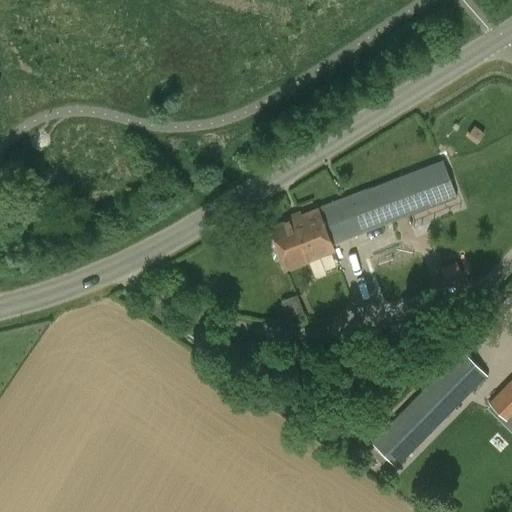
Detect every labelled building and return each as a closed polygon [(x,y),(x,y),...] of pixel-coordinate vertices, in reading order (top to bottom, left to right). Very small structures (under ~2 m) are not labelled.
[(465,190),(511,173),(511,155),(459,174),(465,190)] [(331,243),(350,236),(392,221),(455,197),(442,161),(315,208),(314,212),(270,229),(286,269),(334,250),(331,243)] [(415,257),(374,274),(384,299),(425,282),(415,257)] [(463,277),(457,260),(438,267),(445,284),(463,277)] [(371,443),(397,469),(487,377),(462,351),(371,443)]
